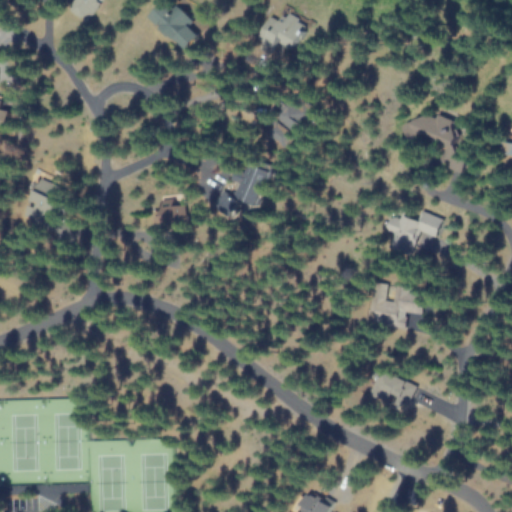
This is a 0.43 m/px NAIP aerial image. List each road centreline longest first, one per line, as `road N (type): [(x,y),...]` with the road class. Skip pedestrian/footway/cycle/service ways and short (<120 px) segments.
road 1 (residential): [(0,340),(89,305),(144,304),(184,323),(311,420),(451,487),(480,511)]
road 2 (residential): [(89,305),(99,129),(59,64),(0,21)]
road 3 (residential): [(438,480),(456,434),(464,357),(511,283),(507,267),(499,295)]
road 4 (residential): [(88,103),(110,88),(133,89),(155,104),(167,129),(154,157),(101,181)]
